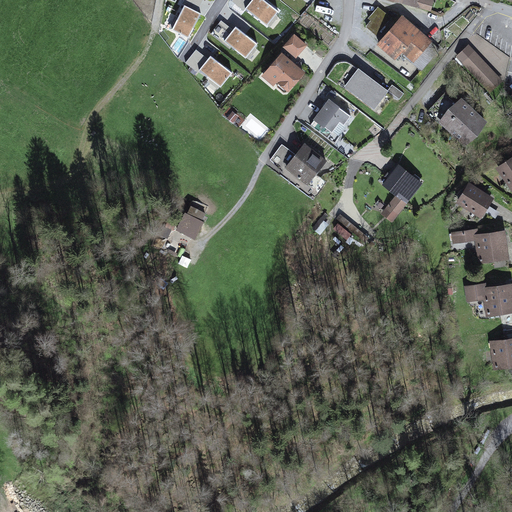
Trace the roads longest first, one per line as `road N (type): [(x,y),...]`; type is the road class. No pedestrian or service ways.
road 1 (track): [(160,8),(152,41),(93,116),(69,178),(0,198)]
road 2 (residential): [(492,5),(387,134)]
road 3 (residential): [(349,0),(338,47),(292,116)]
